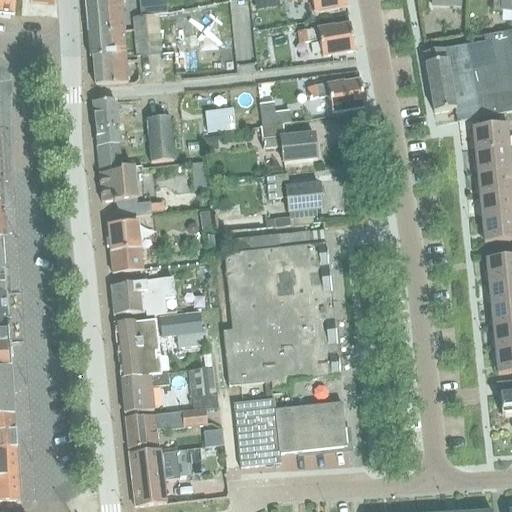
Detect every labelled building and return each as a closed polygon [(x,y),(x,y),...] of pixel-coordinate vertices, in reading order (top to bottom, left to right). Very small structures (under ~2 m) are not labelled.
[(0,0),(0,14),(12,16),(14,16),(15,0),(0,0)] [(121,0),(84,0),(87,34),(108,33),(109,34),(124,31),(121,0)] [(347,9),(344,0),(291,0),(292,2),(302,0),(311,0),(314,15),(347,9)] [(433,0),(433,8),(461,9),(460,0),(433,0)] [(511,12),(511,0),(493,0),(493,12),(511,12)] [(139,3),(140,18),(160,16),(166,16),(165,1),(139,3)] [(160,16),(140,18),(137,18),(140,53),(163,52),(160,16)] [(354,54),(349,26),(333,29),(333,28),(297,34),(299,46),(319,43),(322,59),(354,54)] [(125,52),(124,31),(109,34),(108,33),(87,34),(89,55),(125,52)] [(511,33),(483,38),(484,44),(423,54),(434,114),(454,110),(456,124),(511,114),(511,33)] [(128,83),(126,55),(125,52),(89,55),(89,59),(93,58),(95,86),(128,83)] [(363,110),(358,83),(342,86),(342,84),(306,91),(308,102),(328,98),(331,115),(363,110)] [(109,102),(92,104),(99,176),(122,174),(118,138),(118,131),(119,131),(117,104),(109,102)] [(260,127),(289,124),(288,113),(273,114),(272,104),(258,106),(260,127)] [(233,112),(205,115),(208,136),(236,132),(233,112)] [(172,146),(170,125),(170,119),(147,121),(151,164),(174,162),(172,146)] [(472,131),(474,154),(509,151),(506,127),(472,131)] [(313,137),(261,142),(262,152),(280,150),(282,165),(315,162),(313,137)] [(216,140),(205,141),(206,153),(218,152),(216,140)] [(511,174),(509,151),(474,154),(476,177),(511,174)] [(191,182),(202,182),(202,157),(191,157),(191,182)] [(138,206),(135,173),(99,176),(102,204),(116,203),(118,220),(152,217),(150,205),(138,206)] [(511,196),(511,184),(511,174),(476,177),(479,200),(511,196)] [(286,177),(265,179),(267,202),(285,200),(287,216),(320,212),(318,186),(287,189),(286,177)] [(511,219),(511,196),(479,200),(481,222),(511,219)] [(274,230),(288,228),(287,219),(273,220),(274,230)] [(511,219),(481,222),(483,246),(511,243),(511,219)] [(108,239),(105,240),(106,250),(110,250),(112,276),(142,272),(137,224),(107,227),(108,239)] [(323,232),(222,242),(223,257),(325,247),(323,232)] [(338,377),(331,306),(325,247),(223,257),(231,333),(222,334),(227,388),(270,384),(270,393),(289,391),(288,382),(338,377)] [(511,259),(485,262),(487,285),(511,283),(511,259)] [(172,281),(111,288),(114,317),(147,314),(147,318),(165,316),(164,302),(174,301),(172,281)] [(511,305),(511,283),(487,285),(489,308),(511,305)] [(0,344),(9,344),(5,295),(0,295),(0,344)] [(511,328),(511,305),(489,308),(492,331),(511,328)] [(178,351),(203,348),(199,316),(159,320),(161,339),(176,338),(178,351)] [(135,323),(115,325),(121,381),(157,377),(166,376),(161,376),(156,322),(135,324),(135,323)] [(511,351),(511,328),(492,331),(494,353),(511,351)] [(0,369),(11,369),(9,344),(0,344),(0,369)] [(511,375),(511,351),(494,353),(496,377),(511,375)] [(0,417),(14,417),(11,369),(0,369),(0,417)] [(211,371),(188,373),(189,386),(197,385),(198,397),(214,395),(211,371)] [(167,376),(166,376),(157,377),(121,381),(124,415),(153,412),(151,389),(168,387),(167,376)] [(192,413),(205,411),(216,410),(214,395),(198,397),(191,398),(192,413)] [(511,415),(511,395),(498,397),(499,417),(511,415)] [(274,413),(273,401),(232,405),(239,470),(279,466),(278,456),(277,456),(273,413),(274,413)] [(273,401),(274,413),(273,413),(277,456),(278,456),(279,466),(280,466),(279,456),(344,450),(339,407),(274,413),(273,401)] [(205,411),(181,414),(183,429),(206,427),(205,411)] [(163,415),(125,419),(129,452),(157,449),(155,427),(164,427),(164,431),(183,429),(181,414),(163,415)] [(0,433),(15,432),(14,417),(0,417),(0,433)] [(0,501),(20,501),(15,432),(0,433),(0,501)] [(160,453),(129,456),(135,510),(166,506),(163,483),(179,481),(176,454),(160,456),(160,453)]
